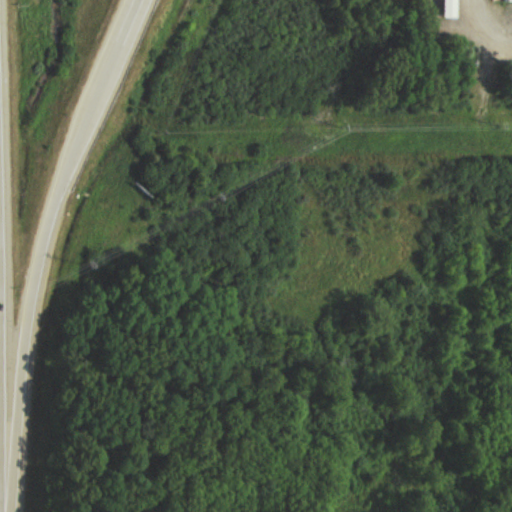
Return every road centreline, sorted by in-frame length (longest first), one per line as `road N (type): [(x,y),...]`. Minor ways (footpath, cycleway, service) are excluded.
road 1 (motorway): [(7,487),(42,257),(65,169),(121,34)]
road 2 (motorway): [(6,511),(0,104)]
